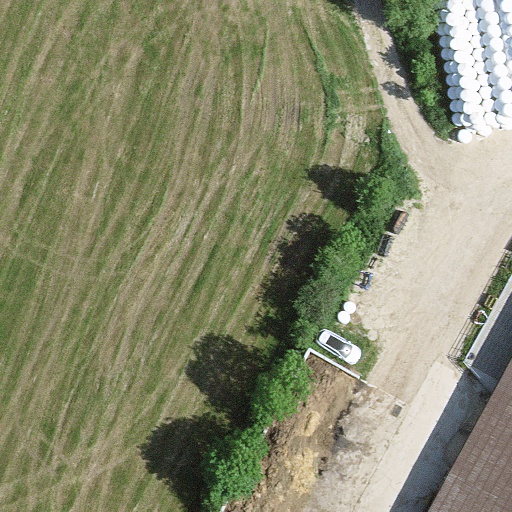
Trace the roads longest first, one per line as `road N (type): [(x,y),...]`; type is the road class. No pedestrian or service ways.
road 1 (track): [(478,337),(423,198),(372,0)]
road 2 (track): [(391,511),(511,261)]
